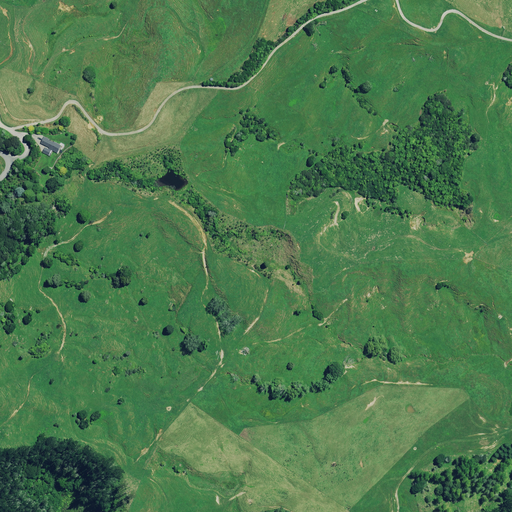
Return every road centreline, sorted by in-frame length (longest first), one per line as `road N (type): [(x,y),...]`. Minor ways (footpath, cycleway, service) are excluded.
road 1 (track): [(0,426),(53,354),(52,269),(92,205),(106,154),(145,128),(173,93),(243,72),(306,15),(346,0)]
road 2 (track): [(378,0),(419,35),(469,17),(511,37)]
